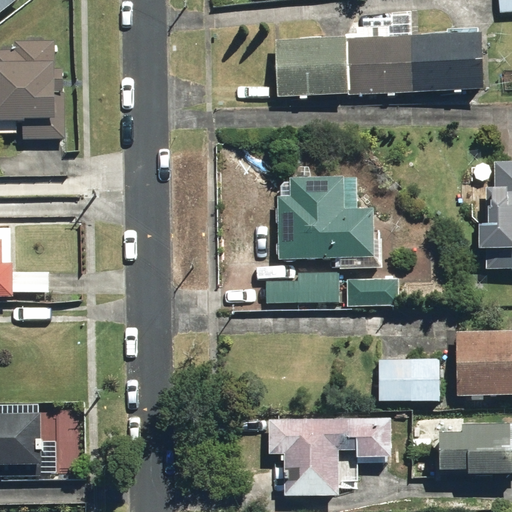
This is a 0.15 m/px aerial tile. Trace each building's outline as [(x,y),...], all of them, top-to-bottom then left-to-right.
[(0,0),(0,16),(20,0),(0,0)] [(511,0),(501,0),(502,13),(511,12),(511,0)] [(282,41),(285,96),(495,87),(493,32),(282,41)] [(0,50),(0,117),(0,121),(64,118),(61,48),(0,50)] [(486,247),(486,268),(511,268),(511,161),(495,161),(495,186),(490,186),(489,224),(480,224),(480,247),(486,247)] [(285,179),(286,261),(381,259),(380,208),(353,209),(353,178),(285,179)] [(0,225),(0,297),(20,297),(19,225),(0,225)] [(270,281),(270,304),(344,305),(345,273),(302,273),(302,281),(282,281),(283,268),(263,268),(263,281),(270,281)] [(398,281),(348,280),(348,305),(398,305),(398,281)] [(511,330),(462,330),(462,398),(511,397),(511,330)] [(439,358),(379,359),(380,402),(440,401),(439,358)] [(399,418),(274,420),(275,453),(291,452),(292,497),(348,496),(347,451),(366,451),(366,457),(400,456),(399,418)] [(0,419),(0,469),(54,469),(53,419),(0,419)] [(450,433),(450,470),(511,469),(511,423),(471,424),(471,433),(450,433)]
